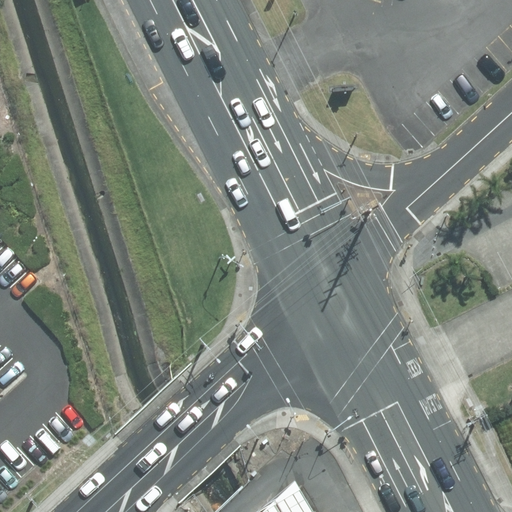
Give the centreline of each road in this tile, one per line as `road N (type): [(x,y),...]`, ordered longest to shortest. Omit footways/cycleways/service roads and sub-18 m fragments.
road 1 (secondary): [(113,511),(321,294)]
road 2 (primary): [(321,294),(438,511)]
road 3 (primary): [(238,125),(316,158),(392,176),(454,164)]
road 4 (primary): [(321,294),(238,125)]
road 5 (unclassified): [(454,164),(321,294)]
road 6 (primary): [(238,125),(178,0)]
